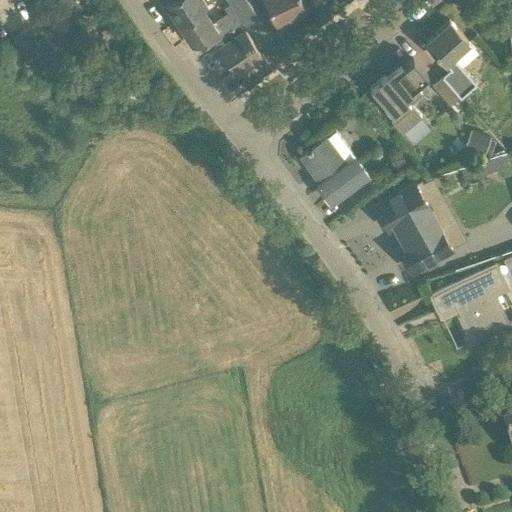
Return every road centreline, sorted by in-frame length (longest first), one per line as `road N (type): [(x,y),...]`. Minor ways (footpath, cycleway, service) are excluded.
road 1 (unclassified): [(422,411),(324,243),(245,146)]
road 2 (unclassified): [(245,146),(413,0)]
road 3 (unclassified): [(245,146),(137,0)]
